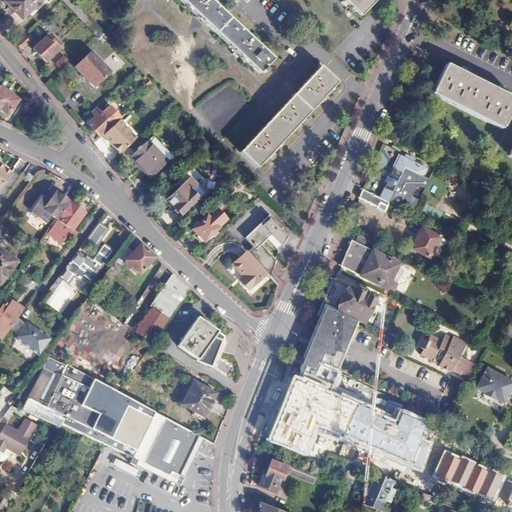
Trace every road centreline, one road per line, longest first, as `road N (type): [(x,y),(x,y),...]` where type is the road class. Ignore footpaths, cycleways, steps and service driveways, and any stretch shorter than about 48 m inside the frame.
road 1 (secondary): [(276,339),(410,26)]
road 2 (residential): [(131,215),(0,52)]
road 3 (unclassified): [(276,339),(131,215)]
road 4 (secondary): [(230,511),(241,429),(276,339)]
road 5 (unclassified): [(0,134),(59,163),(131,215)]
